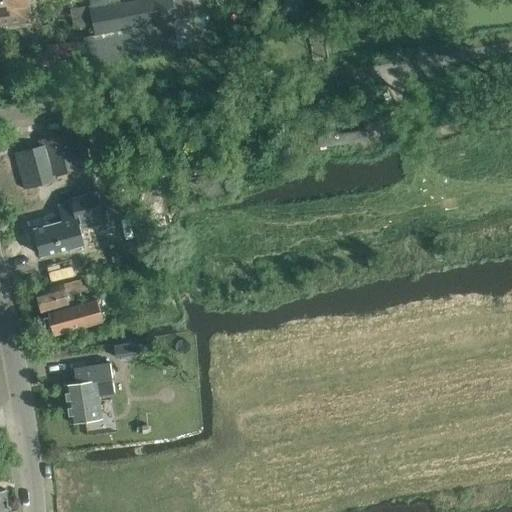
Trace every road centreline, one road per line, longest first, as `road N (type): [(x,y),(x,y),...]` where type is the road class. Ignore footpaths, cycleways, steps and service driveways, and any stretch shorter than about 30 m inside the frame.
road 1 (unclassified): [(0,120),(93,100),(327,81),(511,51)]
road 2 (tertiary): [(37,511),(0,319)]
road 3 (track): [(398,70),(421,196)]
